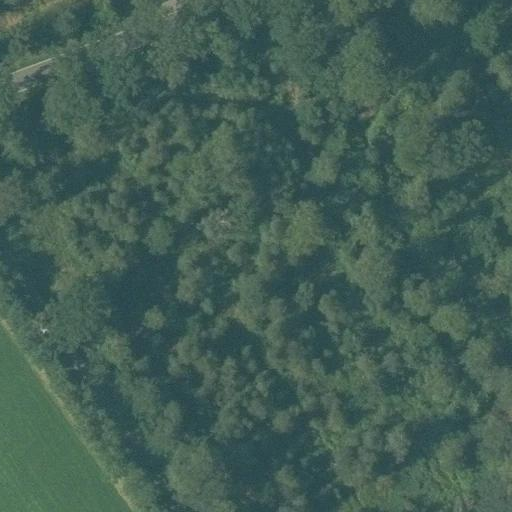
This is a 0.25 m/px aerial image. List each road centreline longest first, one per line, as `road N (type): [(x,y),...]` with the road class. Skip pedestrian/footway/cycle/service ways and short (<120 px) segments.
road 1 (unclassified): [(0,253),(168,511)]
road 2 (unclassified): [(0,90),(231,0)]
